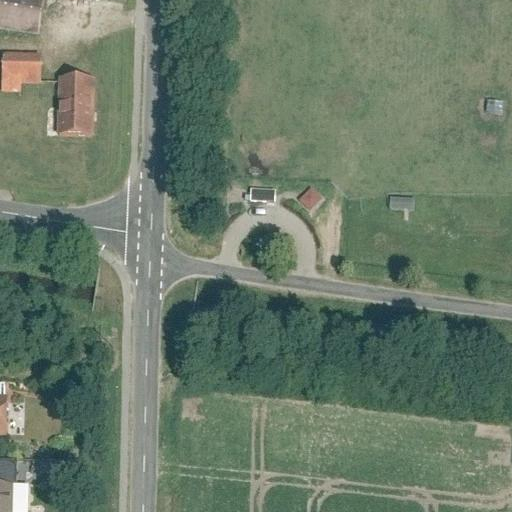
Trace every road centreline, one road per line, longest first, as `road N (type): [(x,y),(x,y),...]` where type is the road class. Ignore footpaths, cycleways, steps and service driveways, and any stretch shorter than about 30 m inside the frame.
road 1 (residential): [(150,257),(511,308)]
road 2 (tertiary): [(150,257),(141,511)]
road 3 (tertiary): [(160,0),(150,231)]
road 4 (residential): [(0,207),(150,231)]
